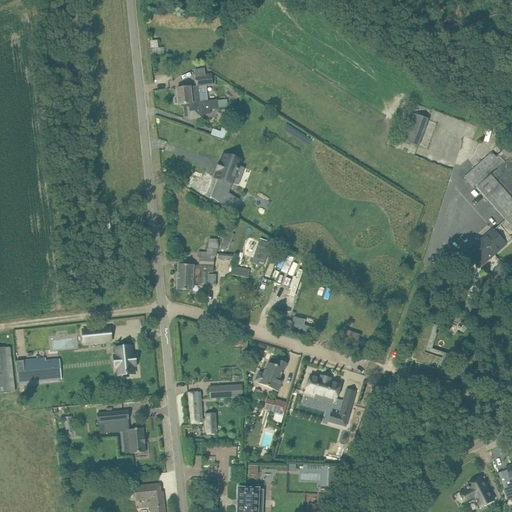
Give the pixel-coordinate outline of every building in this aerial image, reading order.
[(162,48),(158,49),(157,40),(149,41),(150,49),(149,49),(150,55),(163,54),(162,48)] [(197,86),(197,87),(205,86),(212,85),(210,74),(195,75),(196,87),(197,86)] [(174,98),(175,104),(178,104),(178,105),(182,105),(184,117),(186,117),(202,115),(210,114),(209,110),(218,109),(216,100),(207,101),(205,86),(197,87),(197,86),(196,87),(189,87),(186,87),(176,89),(177,96),(174,98)] [(427,120),(418,116),(413,114),(403,142),(418,146),(416,145),(425,119),(427,120)] [(212,128),(210,135),(223,138),(226,128),(221,127),(220,130),(212,128)] [(505,220),(509,224),(511,227),(511,142),(496,157),(491,152),(464,177),(475,189),(477,188),(505,220)] [(218,169),(215,178),(222,181),(219,188),(225,192),(218,202),(232,211),(239,200),(228,193),(236,171),(237,172),(238,170),(237,169),(240,161),(223,155),(220,164),(219,164),(220,165),(219,168),(218,168),(218,169)] [(511,238),(500,225),(493,231),(492,230),(480,241),(465,253),(479,268),(511,238)] [(229,249),(234,235),(231,233),(226,231),(220,249),(225,251),(226,248),(229,249)] [(199,259),(198,265),(213,265),(213,259),(216,256),(216,253),(217,249),(218,240),(209,239),(208,249),(208,259),(199,259)] [(262,267),(269,245),(258,241),(251,263),(262,267)] [(192,286),(201,286),(201,284),(201,278),(201,272),(208,272),(213,272),(213,265),(198,265),(198,266),(178,265),(177,277),(177,290),(191,290),(192,286)] [(235,267),(232,266),(230,275),(248,278),(250,269),(235,266),(235,267)] [(498,266),(491,272),(496,277),(502,271),(498,266)] [(201,278),(201,284),(215,285),(216,275),(208,275),(208,272),(201,272),(201,278)] [(487,274),(475,285),(480,291),(492,280),(487,274)] [(440,318),(443,309),(426,304),(423,313),(440,318)] [(282,317),(276,315),(273,324),(280,326),(282,317)] [(292,321),(285,320),(283,325),(310,333),(312,327),(303,325),(305,320),(293,316),(292,321)] [(412,354),(417,355),(418,355),(418,356),(416,362),(436,368),(441,353),(430,349),(436,334),(433,334),(436,327),(422,322),(412,354)] [(111,341),(109,328),(93,329),(95,342),(111,341)] [(365,348),(366,342),(358,340),(359,335),(345,331),(342,341),(365,348)] [(10,357),(9,347),(0,348),(0,393),(15,392),(10,357)] [(118,375),(134,374),(133,371),(133,366),(135,365),(134,354),(132,354),(131,347),(115,348),(116,353),(116,356),(114,356),(115,367),(117,367),(117,369),(118,375)] [(18,384),(47,381),(44,359),(16,362),(18,384)] [(272,390),(278,392),(281,385),(282,381),(279,379),(283,371),(284,371),(287,364),(277,360),(275,366),(267,363),(263,374),(258,372),(254,381),(259,383),(259,384),(272,390)] [(335,401),(340,384),(310,376),(305,392),(306,392),(307,391),(314,393),(314,395),(315,395),(314,398),(332,403),(333,400),(335,401)] [(236,386),(216,387),(217,398),(226,398),(242,397),(241,386),(236,386)] [(202,423),(202,422),(206,421),(207,435),(217,434),(215,413),(205,414),(205,419),(201,419),(199,392),(187,393),(189,424),(202,423)] [(272,411),(271,412),(275,413),(272,421),(281,423),(283,415),(287,403),(281,401),(275,399),(274,401),(272,411)] [(345,425),(347,418),(348,418),(352,403),(343,400),(339,415),(343,416),(341,424),(345,425)] [(128,420),(129,419),(128,411),(127,411),(97,414),(97,422),(98,422),(99,422),(100,434),(123,431),(124,440),(128,439),(129,439),(130,453),(130,454),(145,452),(144,444),(145,444),(145,442),(144,442),(143,439),(144,439),(144,437),(143,437),(143,429),(128,430),(127,419),(128,419),(128,420)] [(498,473),(497,473),(507,499),(511,497),(511,464),(505,467),(506,467),(507,471),(501,473),(498,474),(498,473)] [(342,466),(336,466),(328,465),(328,468),(327,490),(332,490),(342,466)] [(481,477),(466,485),(467,487),(466,488),(466,489),(459,493),(465,504),(474,499),(479,509),(493,501),(491,497),(493,496),(484,479),(482,480),(481,477)] [(131,490),(130,491),(131,497),(132,498),(135,498),(142,497),(143,500),(149,500),(150,500),(151,507),(150,507),(150,511),(164,511),(162,492),(160,492),(159,484),(150,485),(133,487),(134,489),(131,490)] [(262,511),(263,506),(263,501),(263,497),(263,490),(258,490),(259,488),(238,488),(236,511),(262,511)]
